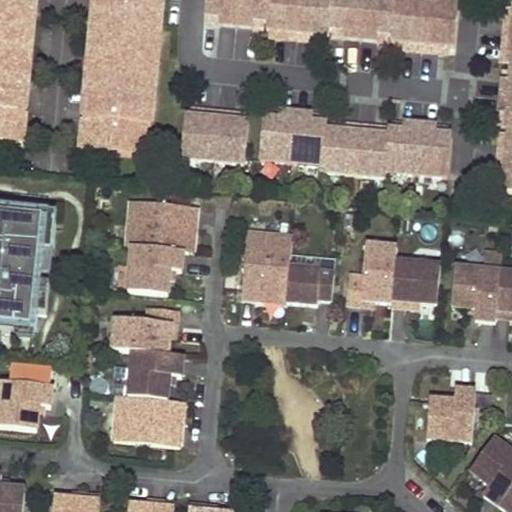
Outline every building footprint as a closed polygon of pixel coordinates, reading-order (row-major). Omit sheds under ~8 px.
[(0,0),(0,148),(33,151),(34,126),(31,126),(32,119),(9,117),(12,84),(37,86),(43,22),(17,20),(18,0),(0,0)] [(43,22),(44,0),(18,0),(17,20),(43,22)] [(126,0),(125,29),(99,27),(94,91),(120,93),(117,126),(95,124),(94,131),(91,131),(89,155),(142,159),(145,130),(155,131),(160,131),(162,108),(152,107),(159,20),(169,21),(169,0),(126,0)] [(101,0),(99,27),(125,29),(126,0),(101,0)] [(240,28),(242,0),(212,0),(211,18),(215,18),(226,19),(225,27),(240,28)] [(271,0),(242,0),(240,28),(254,29),(255,22),(266,23),(270,23),(271,0)] [(302,42),(307,0),(271,0),(270,23),(269,31),(275,31),(287,32),(286,40),(302,42)] [(335,32),(338,0),(307,0),(302,42),(319,43),(320,36),(331,37),(335,38),(335,32)] [(366,42),(369,0),(338,0),(335,32),(338,32),(350,33),(349,40),(366,42)] [(397,38),(400,1),(400,0),(369,0),(366,42),(382,44),(383,36),(394,37),(397,38)] [(427,53),(432,4),(400,1),(397,38),(396,43),(401,44),(411,45),(410,52),(427,53)] [(459,49),(463,7),(432,4),(427,53),(444,55),(444,48),(455,49),(459,49)] [(226,19),(215,18),(214,26),(225,27),(226,19)] [(162,108),(169,21),(159,20),(152,107),(162,108)] [(266,30),(266,23),(255,22),(254,29),(266,30)] [(275,31),(275,39),(286,40),(287,32),(275,31)] [(338,32),(338,39),(349,40),(350,33),(338,32)] [(319,43),(330,44),(331,37),(320,36),(319,43)] [(383,36),(382,44),(393,44),(394,37),(383,36)] [(411,45),(401,44),(400,51),(410,52),(411,45)] [(454,56),(455,49),(444,48),(444,55),(454,56)] [(34,126),(37,86),(12,84),(9,117),(32,119),(31,126),(34,126)] [(94,91),(91,131),(94,131),(95,124),(117,126),(120,93),(94,91)] [(207,113),(196,112),(195,119),(206,120),(207,113)] [(219,164),(223,114),(207,113),(206,120),(195,119),(191,119),(187,161),(219,164)] [(239,123),(240,116),(223,114),(219,164),(251,167),(251,162),(254,125),(251,124),(239,123)] [(286,115),(274,114),(273,121),(285,123),(286,115)] [(299,166),(302,117),(286,115),(285,123),(273,121),(270,121),(266,163),(299,166)] [(251,124),(251,117),(240,116),(239,123),(251,124)] [(318,126),(318,119),(302,117),(299,166),(331,169),(335,133),(335,127),(329,127),(318,126)] [(329,127),(330,120),(318,119),(318,126),(329,127)] [(350,127),(339,126),(339,133),(349,134),(350,127)] [(409,127),(398,126),(397,133),(408,134),(409,127)] [(360,178),(365,128),(350,127),(349,134),(339,133),(335,133),(331,169),(331,175),(360,178)] [(421,178),(426,128),(409,127),(408,134),(397,133),(394,133),(393,138),(390,175),(421,178)] [(380,137),(381,130),(365,128),(360,178),(389,180),(390,175),(393,138),(390,138),(380,137)] [(442,137),(443,130),(426,128),(421,178),(453,180),(457,139),(453,138),(442,137)] [(142,159),(152,160),(155,131),(145,130),(142,159)] [(390,138),(391,131),(381,130),(380,137),(390,138)] [(453,138),(454,131),(443,130),(442,137),(453,138)] [(511,162),(504,162),(503,178),(510,179),(509,191),(509,194),(511,194),(511,162)] [(503,178),(502,190),(509,191),(510,179),(503,178)] [(133,205),(129,249),(186,255),(190,256),(193,226),(198,226),(199,211),(133,205)] [(39,216),(0,211),(0,336),(16,338),(16,331),(37,333),(38,318),(48,319),(50,289),(41,288),(44,255),(53,256),(56,224),(38,222),(39,216)] [(294,253),(296,240),(250,236),(244,302),(259,303),(260,299),(290,301),(294,253)] [(378,306),(395,307),(395,304),(399,265),(400,252),(369,249),(365,281),(352,279),(349,308),(364,309),(364,305),(378,306)] [(186,255),(136,250),(132,295),(171,299),(172,285),(173,274),(182,275),(185,275),(186,255)] [(335,303),(339,259),(325,258),(325,256),(294,253),(290,301),(289,304),(320,307),(320,302),(335,303)] [(444,270),(399,265),(395,304),(424,307),(440,308),(444,270)] [(500,315),(503,276),(458,272),(454,311),(468,313),(479,314),(479,322),(478,325),(498,327),(499,322),(500,315)] [(182,275),(173,274),(172,285),(181,286),(182,275)] [(511,276),(503,276),(500,315),(511,315),(511,276)] [(424,307),(395,304),(395,307),(394,312),(423,315),(424,307)] [(119,322),(116,354),(135,356),(172,359),(174,329),(180,329),(181,314),(152,312),(150,325),(119,322)] [(479,322),(479,314),(468,313),(467,321),(479,322)] [(511,315),(500,315),(499,322),(511,323),(511,315)] [(172,359),(135,356),(131,400),(170,404),(172,391),(173,380),(182,381),(184,381),(186,360),(172,359)] [(182,381),(173,380),(172,391),(180,392),(182,381)] [(4,386),(0,419),(0,431),(38,435),(39,422),(40,410),(50,411),(52,412),(54,391),(4,386)] [(433,405),(430,444),(475,447),(479,397),(459,395),(458,401),(458,407),(449,406),(433,405)] [(131,400),(122,400),(118,444),(183,450),(185,436),(180,435),(183,405),(170,404),(131,400)] [(50,411),(40,410),(39,422),(48,423),(50,411)] [(511,497),(511,454),(496,443),(473,475),(484,483),(493,489),(488,496),(486,498),(503,510),(511,497)] [(0,480),(0,489),(9,491),(10,482),(0,480)] [(488,496),(493,489),(484,483),(478,490),(488,496)] [(0,511),(20,511),(23,492),(9,491),(0,489),(0,511)] [(73,503),(103,505),(103,498),(74,495),(73,503)] [(511,511),(511,497),(503,510),(505,511),(511,511)] [(55,511),(101,511),(103,505),(73,503),(57,501),(55,511)] [(149,510),(171,511),(177,511),(178,505),(149,502),(149,510)]
